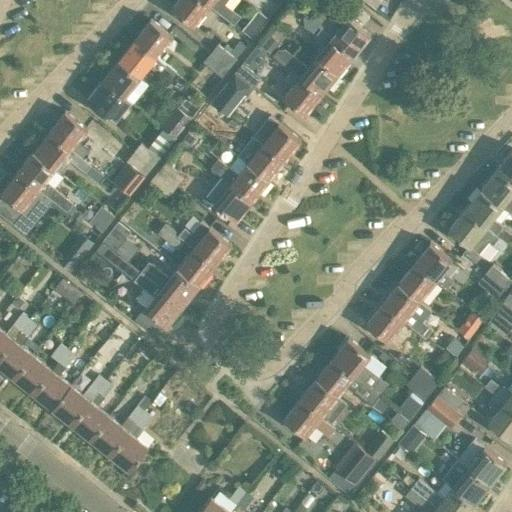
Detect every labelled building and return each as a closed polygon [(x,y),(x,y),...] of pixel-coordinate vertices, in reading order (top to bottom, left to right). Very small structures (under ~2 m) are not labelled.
[(210,5),(203,0),(176,0),(170,7),(193,25),(210,5)] [(203,0),(210,5),(210,4),(230,21),(236,12),(222,1),(222,0),(203,0)] [(304,14),(322,29),(323,28),(331,35),(331,36),(353,53),(370,33),(360,25),(369,14),(351,0),(339,0),(337,2),(348,15),(338,27),(329,19),(328,20),(318,11),(312,19),(304,12),(304,14)] [(244,27),(254,36),(271,15),(261,7),(244,27)] [(317,36),(322,29),(304,14),(303,25),(317,36)] [(156,56),(157,56),(173,36),(149,17),(133,38),(156,56)] [(315,56),(337,74),(353,53),(331,36),(315,56)] [(133,38),(117,58),(140,76),(150,64),(160,72),(161,71),(167,63),(157,56),(156,56),(133,38)] [(218,42),(210,52),(229,67),(246,45),(239,40),(233,48),(225,42),(223,46),(218,42)] [(292,70),(321,93),(337,74),(315,56),(307,65),(285,47),(278,47),(273,54),(292,70)] [(222,76),(229,67),(210,52),(204,61),(222,76)] [(117,58),(101,78),(124,97),(140,76),(117,58)] [(242,61),(235,70),(254,86),(261,76),(242,61)] [(254,86),(235,70),(228,80),(241,91),(247,95),(254,86)] [(286,77),(293,83),(282,96),(304,114),(321,93),(292,70),(286,77)] [(124,97),(101,78),(85,99),(108,117),(124,97)] [(228,80),(218,92),(232,103),(241,91),(228,80)] [(175,136),(191,116),(177,105),(161,125),(175,136)] [(80,155),(79,156),(91,165),(92,164),(83,156),(89,148),(78,140),(87,128),(64,110),(48,130),(71,149),(71,148),(80,155)] [(284,160),(301,139),(270,115),(255,134),(264,140),(262,142),(284,160)] [(48,130),(32,150),(55,169),(55,168),(62,173),(72,161),(85,171),(91,165),(79,156),(80,155),(71,148),(71,149),(48,130)] [(189,146),(196,135),(189,130),(181,141),(189,146)] [(142,141),(133,151),(152,167),(160,156),(142,141)] [(284,160),(262,142),(246,162),(268,180),(284,160)] [(511,147),(496,167),(511,179),(511,147)] [(45,181),(55,169),(32,150),(16,170),(39,189),(48,196),(59,205),(67,212),(73,204),(45,181)] [(152,167),(133,151),(126,160),(145,175),(152,167)] [(252,200),(268,180),(246,162),(237,173),(217,157),(210,165),(219,172),(222,175),(222,174),(231,181),(230,182),(252,200)] [(159,168),(157,171),(176,186),(185,175),(165,160),(159,168)] [(511,179),(496,167),(480,187),(503,206),(511,212),(511,179)] [(39,189),(16,170),(0,189),(0,191),(22,209),(39,189)] [(170,194),(176,186),(157,171),(150,179),(170,194)] [(236,220),(252,200),(230,182),(231,181),(222,174),(222,175),(219,172),(202,193),(236,220)] [(480,187),(464,208),(487,226),(507,241),(511,233),(511,232),(502,225),(502,224),(493,217),(503,206),(480,187)] [(103,229),(115,214),(104,206),(92,221),(103,229)] [(471,246),(487,226),(464,208),(448,228),(471,246)] [(186,238),(184,240),(192,246),(215,264),(231,244),(200,219),(191,231),(184,226),(179,233),(186,238)] [(116,249),(131,229),(118,220),(103,239),(116,249)] [(178,248),(184,240),(186,238),(179,233),(165,221),(157,231),(178,248)] [(70,270),(93,241),(84,233),(61,262),(70,270)] [(117,251),(102,240),(96,249),(110,260),(117,251)] [(430,240),(413,261),(437,279),(445,286),(446,287),(446,286),(453,277),(444,270),(453,259),(430,240)] [(192,246),(176,266),(199,285),(215,264),(192,246)] [(184,304),(199,285),(176,266),(169,275),(149,260),(140,270),(184,304)] [(397,282),(420,300),(437,279),(413,261),(397,282)] [(493,262),(486,271),(505,286),(511,278),(493,262)] [(159,334),(167,324),(167,325),(184,304),(140,270),(134,278),(154,295),(145,307),(144,307),(137,316),(159,334)] [(497,296),(505,286),(486,271),(478,281),(497,296)] [(420,300),(397,282),(381,302),(404,320),(425,337),(432,328),(422,320),(431,309),(420,300)] [(511,328),(511,293),(509,292),(502,301),(490,318),(508,333),(511,328)] [(404,320),(381,302),(365,322),(388,341),(404,320)] [(483,317),(472,309),(466,317),(477,325),(477,326),(483,317)] [(0,326),(0,354),(30,317),(22,311),(6,332),(0,326)] [(30,317),(0,354),(0,365),(14,376),(32,353),(21,343),(37,323),(30,317)] [(347,335),(330,357),(378,395),(388,382),(363,362),(370,354),(347,335)] [(463,343),(454,336),(445,346),(455,354),(463,343)] [(61,341),(51,354),(58,360),(68,347),(61,341)] [(481,373),(495,357),(478,342),(463,359),(481,373)] [(68,347),(58,360),(66,366),(67,365),(76,353),(68,347)] [(32,353),(14,376),(33,392),(52,368),(32,353)] [(330,357),(314,377),(337,395),(346,383),(371,404),(378,395),(330,357)] [(421,364),(412,374),(431,389),(440,379),(421,364)] [(52,368),(33,392),(52,407),(71,383),(52,368)] [(71,383),(52,407),(71,422),(106,378),(102,375),(99,372),(83,393),(71,383)] [(425,397),(431,389),(412,374),(406,382),(413,388),(397,408),(409,418),(425,397)] [(337,395),(314,377),(299,397),(330,422),(346,402),(337,395)] [(495,393),(511,407),(511,390),(511,391),(503,384),(501,386),(491,377),(484,385),(495,394),(495,393)] [(106,378),(71,422),(90,438),(109,414),(98,405),(114,384),(106,378)] [(437,394),(456,409),(461,413),(462,411),(457,408),(463,400),(444,384),(437,394)] [(109,414),(90,438),(109,453),(145,409),(152,400),(145,393),(121,424),(109,414)] [(510,439),(511,436),(511,407),(495,393),(495,394),(488,402),(497,409),(488,421),(510,439)] [(450,426),(461,413),(456,409),(437,394),(429,403),(426,407),(450,426)] [(330,422),(299,397),(282,417),(305,436),(315,423),(326,431),(332,424),(330,422)] [(145,409),(109,453),(129,469),(148,445),(136,436),(153,415),(145,409)] [(414,423),(399,442),(413,452),(428,433),(414,423)] [(459,459),(468,465),(467,465),(489,483),(506,462),(475,437),(459,457),(459,458),(459,459)] [(375,457),(354,441),(334,466),(355,483),(375,457)] [(489,483),(467,465),(452,485),(474,503),(489,483)] [(411,486),(444,511),(466,511),(474,503),(452,485),(444,495),(419,476),(412,485),(411,486)] [(240,483),(231,494),(246,506),(255,496),(240,483)] [(444,511),(411,486),(405,493),(422,506),(417,511),(444,511)] [(228,511),(231,509),(211,494),(196,511),(228,511)]
